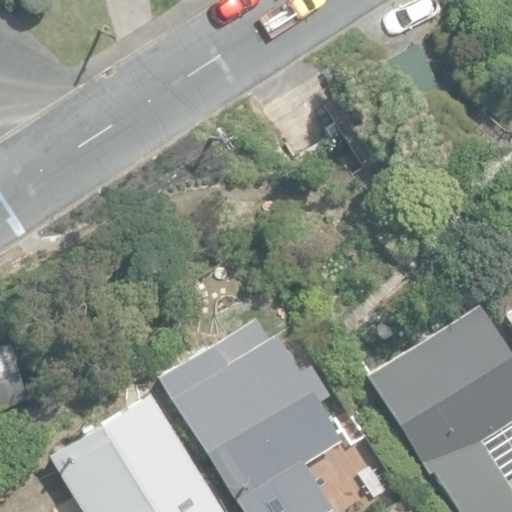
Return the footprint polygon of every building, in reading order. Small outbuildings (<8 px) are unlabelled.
[(361,368),(456,511),(509,511),(511,511),(511,489),(477,437),(511,413),(511,361),(470,297),(361,368)] [(511,302),(499,311),(511,330),(511,302)] [(153,371),(240,511),(313,511),(288,470),(338,438),(312,396),(322,389),(302,358),(293,364),(270,326),(217,359),(204,339),(153,371)] [(0,344),(0,407),(28,397),(8,342),(0,344)] [(45,452),(82,511),(216,511),(220,510),(144,390),(144,389),(45,452)]
